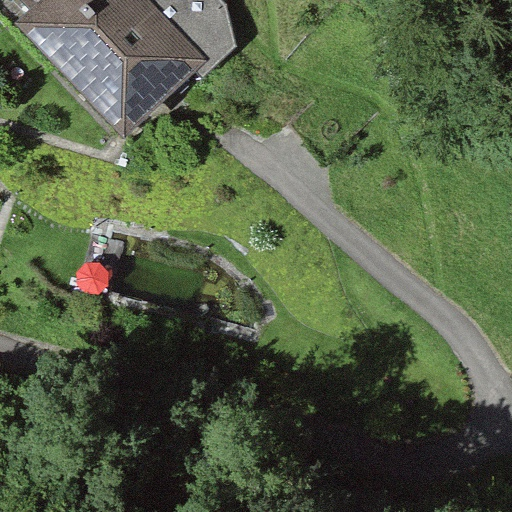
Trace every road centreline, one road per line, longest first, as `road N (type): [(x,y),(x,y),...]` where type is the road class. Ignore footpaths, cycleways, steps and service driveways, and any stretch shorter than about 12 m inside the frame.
road 1 (residential): [(0,364),(394,465),(487,435),(473,347),(204,125)]
road 2 (track): [(237,424),(345,511)]
